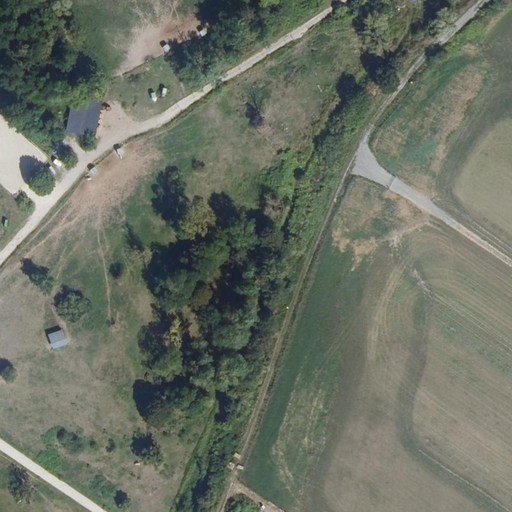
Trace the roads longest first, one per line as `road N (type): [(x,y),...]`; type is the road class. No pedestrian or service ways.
road 1 (track): [(491,0),(397,93),(342,171),(220,511)]
road 2 (track): [(349,0),(111,143),(0,253)]
road 3 (track): [(423,170),(402,187),(375,163),(511,19)]
road 4 (track): [(511,261),(402,187)]
road 5 (track): [(0,444),(102,511)]
